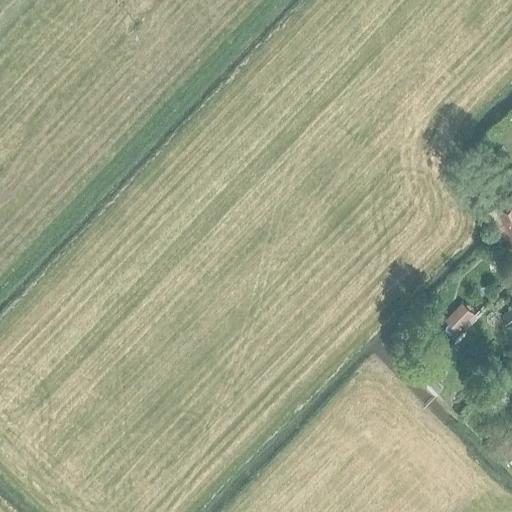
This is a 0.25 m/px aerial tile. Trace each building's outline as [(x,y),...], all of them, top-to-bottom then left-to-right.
[(509,238),(511,243),(511,200),(496,208),(499,215),(494,217),(504,240),(509,238)] [(445,325),(455,334),(472,316),(462,306),(445,325)] [(511,307),(502,316),(511,327),(511,307)] [(449,344),(440,353),(451,363),(459,354),(449,344)] [(511,448),(502,458),(507,464),(509,461),(511,464),(511,448)]
